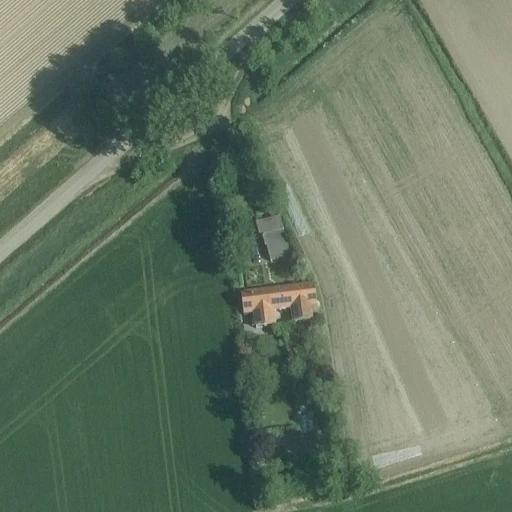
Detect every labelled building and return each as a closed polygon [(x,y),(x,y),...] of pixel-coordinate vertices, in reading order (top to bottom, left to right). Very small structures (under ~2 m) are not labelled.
[(290,257),(283,231),(265,236),(272,262),(290,257)] [(253,316),(255,330),(274,328),(272,313),(292,310),(294,325),(311,322),(309,308),(317,306),(314,286),(278,292),(241,297),(243,317),(253,316)] [(257,338),(244,340),(246,352),(258,350),(257,338)] [(305,387),(308,409),(319,408),(316,385),(305,387)] [(316,415),(301,417),(302,434),(318,432),(316,415)]
